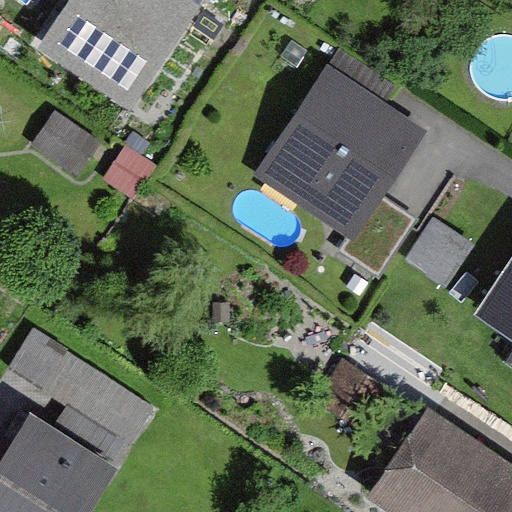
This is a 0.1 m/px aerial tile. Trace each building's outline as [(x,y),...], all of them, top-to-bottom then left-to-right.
[(203,0),(71,0),(41,43),(134,107),(207,3),(203,0)] [(431,124),(334,62),(264,169),(362,232),(431,124)] [(511,279),(493,308),(511,320),(511,279)] [(34,375),(79,404),(63,428),(114,460),(129,436),(138,442),(164,403),(44,325),(19,364),(34,375)] [(511,511),(511,451),(437,400),(376,489),(410,511),(511,511)] [(63,428),(41,413),(0,475),(0,511),(90,511),(121,465),(114,460),(63,428)]
